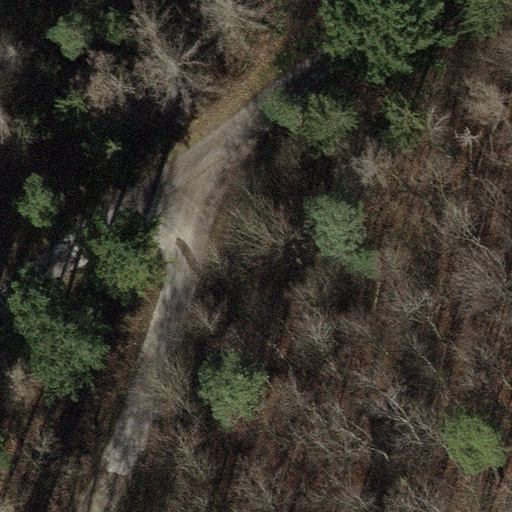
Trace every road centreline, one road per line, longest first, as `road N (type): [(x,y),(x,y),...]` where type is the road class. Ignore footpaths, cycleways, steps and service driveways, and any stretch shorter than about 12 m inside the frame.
road 1 (track): [(123,511),(221,158)]
road 2 (track): [(0,329),(221,158)]
road 3 (track): [(221,158),(401,0)]
